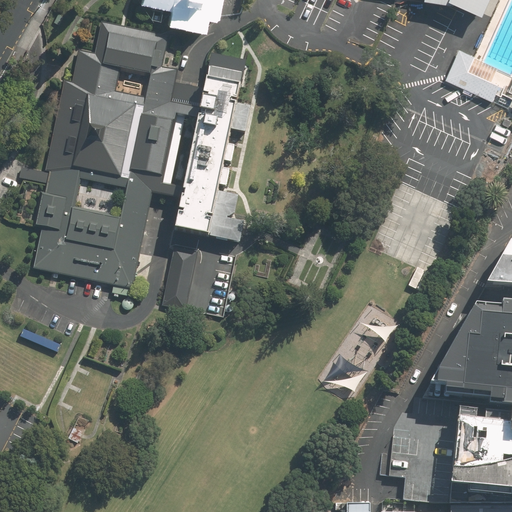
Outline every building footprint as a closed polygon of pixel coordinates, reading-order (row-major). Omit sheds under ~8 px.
[(144,0),(144,2),(173,7),(171,18),(200,24),(202,12),(212,14),(214,0),(144,0)] [(356,4),(349,0),(336,0),(323,26),(340,35),(356,4)] [(426,0),(450,2),(483,16),(489,0),(426,0)] [(388,14),(367,3),(350,35),(371,46),(388,14)] [(23,180),(49,185),(47,195),(42,194),(36,225),(44,226),(35,267),(117,284),(115,293),(128,296),(151,191),(185,198),(179,224),(238,236),(242,220),(232,218),(237,196),(216,192),(218,183),(226,185),(230,168),(221,166),(222,158),(231,160),(234,143),(226,142),(229,123),(244,126),(248,107),(231,103),(240,61),(211,55),(206,82),(205,88),(177,82),(180,70),(163,66),(170,35),(102,21),(95,54),(79,51),(72,83),(65,81),(46,171),(26,167),(23,180)] [(476,57),(460,50),(446,79),(492,100),(499,84),(469,71),(476,57)] [(511,241),(508,243),(485,285),(511,287),(511,241)] [(193,252),(171,247),(159,306),(181,310),(193,252)] [(220,259),(199,255),(195,280),(215,284),(220,259)] [(501,308),(474,305),(429,384),(445,385),(444,394),(488,399),(487,404),(511,406),(511,301),(502,300),(501,308)] [(511,407),(510,420),(458,416),(450,484),(511,489),(511,407)] [(511,511),(511,504),(451,503),(451,511),(511,511)]
